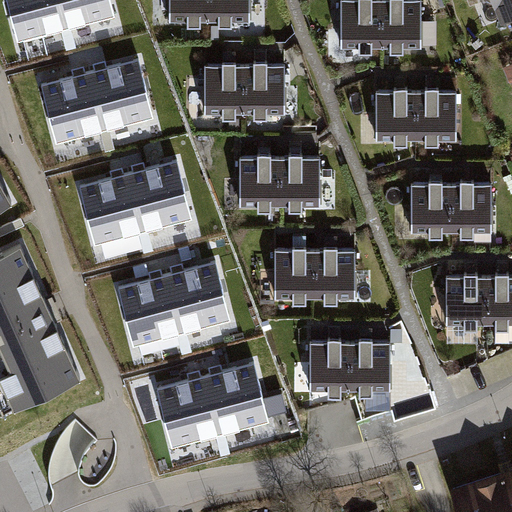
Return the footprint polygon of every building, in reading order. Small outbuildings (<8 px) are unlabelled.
[(111,0),(8,0),(18,39),(115,14),(111,0)] [(244,0),(164,0),(164,25),(245,26),(244,0)] [(511,0),(488,0),(490,5),(494,3),(502,26),(511,22),(511,0)] [(417,3),(338,3),(338,51),(417,51),(417,3)] [(141,59),(44,84),(59,140),(156,116),(141,59)] [(280,70),(200,69),(200,117),(280,118),(280,70)] [(452,96),(373,96),(373,143),(452,143),(452,96)] [(180,161),(83,185),(98,242),(195,217),(180,161)] [(315,162),(236,162),(236,209),(315,210),(315,162)] [(0,179),(0,208),(13,201),(0,179)] [(488,188),(408,187),(407,235),(487,235),(488,188)] [(21,245),(0,254),(0,374),(14,406),(80,376),(21,245)] [(351,254),(272,254),(272,301),(351,302),(351,254)] [(217,262),(120,287),(135,344),(232,319),(217,262)] [(511,280),(444,280),(443,329),(511,328),(511,280)] [(386,346),(306,346),(306,394),(386,394),(386,346)] [(256,362),(159,387),(173,444),(270,419),(256,362)] [(511,511),(511,469),(450,490),(457,511),(511,511)]
